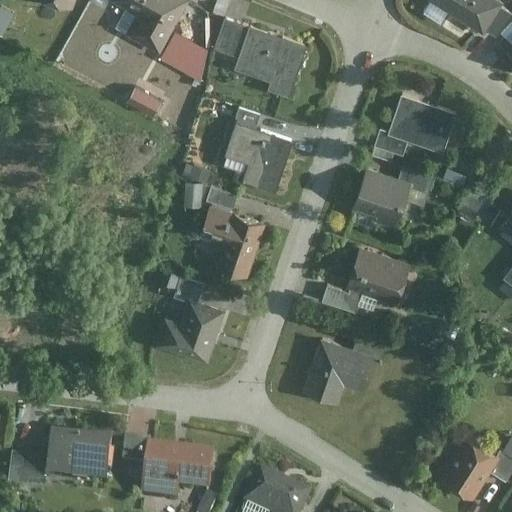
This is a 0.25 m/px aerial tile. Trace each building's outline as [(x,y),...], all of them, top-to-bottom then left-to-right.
[(190,0),(121,0),(138,9),(127,29),(163,49),(190,0)] [(501,1),(500,0),(434,0),(483,30),(501,1)] [(0,30),(5,33),(17,10),(1,2),(0,4),(0,30)] [(511,16),(503,26),(511,34),(511,16)] [(250,24),(226,17),(217,49),(241,56),(250,24)] [(294,84),(307,41),(250,24),(241,56),(237,67),(294,84)] [(162,54),(198,75),(213,49),(178,28),(162,54)] [(511,58),(511,35),(501,49),(511,58)] [(154,114),(163,97),(136,83),(127,100),(154,114)] [(457,107),(402,92),(391,130),(410,135),(447,145),(457,107)] [(264,117),(242,109),(238,120),(260,128),(264,117)] [(277,194),(296,140),(260,128),(238,120),(228,152),(248,159),(240,181),(277,194)] [(391,130),(376,126),(371,147),(405,155),(410,135),(391,130)] [(432,178),(402,167),(396,181),(410,186),(426,193),(432,178)] [(396,181),(365,172),(353,209),(399,223),(410,186),(396,181)] [(203,201),(201,182),(187,184),(189,202),(203,201)] [(236,195),(211,188),(205,208),(231,215),(236,195)] [(469,191),(464,207),(485,213),(489,197),(469,191)] [(251,277),(268,225),(231,215),(205,208),(199,233),(226,242),(219,266),(251,277)] [(400,301),(412,263),(361,247),(349,285),(362,289),(400,301)] [(349,285),(329,278),(323,297),(355,308),(362,289),(349,285)] [(211,365),(227,312),(189,301),(182,324),(163,318),(155,348),(211,365)] [(370,358),(321,341),(304,390),(336,402),(342,384),(359,390),(370,358)] [(112,435),(55,427),(52,451),(49,473),(106,481),(112,435)] [(497,453),(465,432),(438,473),(470,494),(490,465),(494,457),(497,453)] [(506,474),(511,464),(511,435),(508,434),(497,453),(490,465),(506,474)] [(153,444),(128,441),(125,468),(150,471),(153,444)] [(215,451),(153,444),(150,471),(146,499),(178,502),(179,494),(210,497),(215,451)] [(52,451),(12,445),(7,478),(47,484),(49,473),(52,451)] [(299,511),(309,493),(259,470),(242,506),(255,511),(299,511)]
